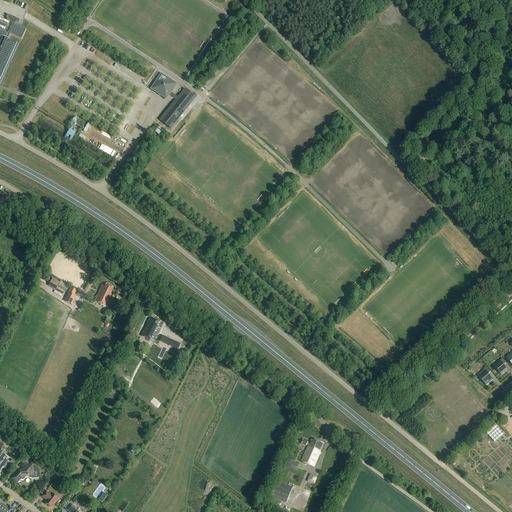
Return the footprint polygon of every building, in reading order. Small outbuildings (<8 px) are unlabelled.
[(10,35),(21,40),(26,30),(15,25),(16,23),(18,24),(20,20),(7,15),(6,18),(7,19),(6,21),(0,18),(0,79),(16,44),(8,40),(10,35)] [(169,96),(176,100),(160,120),(171,129),(188,107),(189,107),(196,98),(185,89),(178,97),(170,93),(176,85),(165,77),(158,78),(151,89),(166,100),(169,96)] [(83,125),(73,119),(71,123),(81,128),(83,125)] [(69,130),(64,138),(66,138),(68,135),(71,137),(69,140),(70,141),(75,133),(69,130)] [(113,288),(106,284),(105,286),(102,285),(94,301),(107,308),(110,300),(113,294),(111,293),(113,288)] [(73,296),(68,293),(64,301),(72,305),(75,296),(73,296)] [(116,304),(111,315),(115,317),(120,306),(116,304)] [(160,322),(153,319),(152,321),(149,319),(141,336),(149,340),(154,342),(160,329),(158,328),(160,322)] [(171,340),(169,346),(178,350),(180,344),(171,340)] [(508,370),(504,365),(506,363),(502,359),(500,361),(494,366),(501,376),(508,370)] [(485,370),(477,376),(486,386),(493,380),(488,374),(491,372),(486,367),(484,369),(485,370)] [(504,434),(496,425),(487,433),(495,442),(504,434)] [(306,447),(307,445),(309,446),(308,446),(307,449),(306,449),(301,462),(314,468),(320,455),(321,452),(324,444),(315,440),(314,441),(311,440),(310,443),(308,442),(303,440),(301,445),(306,447)] [(4,445),(0,442),(0,469),(2,471),(9,462),(5,460),(7,457),(3,454),(5,452),(1,449),(4,445)] [(296,471),(299,464),(288,459),(285,466),(296,471)] [(25,476),(29,476),(30,476),(30,478),(31,478),(32,479),(33,479),(40,478),(39,469),(36,467),(32,468),(32,465),(22,466),(22,470),(18,471),(12,479),(17,483),(20,479),(21,479),(22,480),(23,479),(24,479),(24,478),(25,477),(25,476)] [(310,474),(307,482),(314,485),(317,478),(310,474)] [(293,488),(278,482),(272,497),(287,503),(293,488)] [(50,495),(46,492),(42,497),(47,500),(45,503),(44,503),(51,508),(53,505),(54,505),(56,503),(55,502),(57,498),(51,493),(50,495)] [(3,503),(0,500),(0,511),(12,511),(14,510),(9,506),(8,508),(2,504),(3,503)] [(78,509),(70,503),(66,509),(68,511),(76,511),(78,509)]
